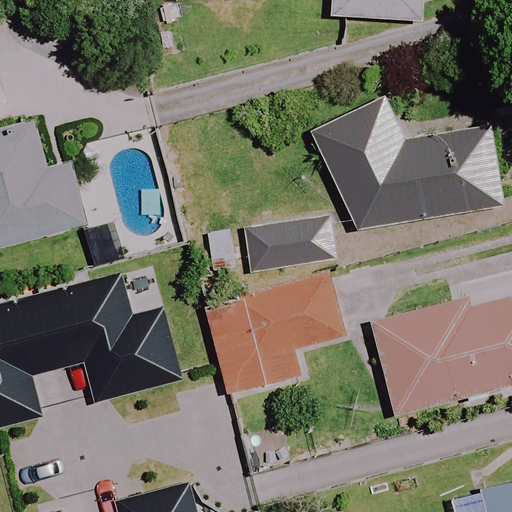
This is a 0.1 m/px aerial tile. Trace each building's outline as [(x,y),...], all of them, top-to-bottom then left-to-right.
[(329,0),(329,16),(420,21),(420,0),(329,0)] [(491,123),(407,136),(387,91),(305,128),(352,230),(504,207),(491,123)] [(0,248),(83,226),(66,162),(47,168),(35,121),(0,130),(0,248)] [(338,260),(331,214),(241,227),(248,272),(338,260)] [(340,337),(323,273),(210,303),(234,393),(298,376),(291,350),(340,337)] [(511,386),(511,293),(368,325),(387,414),(511,386)] [(80,511),(176,485),(142,363),(0,402),(0,405),(29,511),(80,511)] [(511,511),(511,477),(446,496),(450,511),(511,511)]
